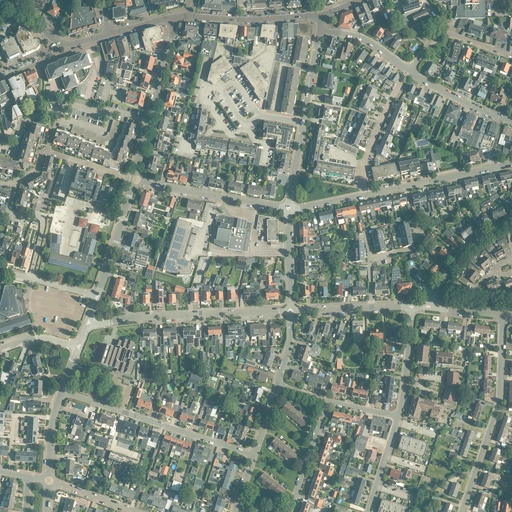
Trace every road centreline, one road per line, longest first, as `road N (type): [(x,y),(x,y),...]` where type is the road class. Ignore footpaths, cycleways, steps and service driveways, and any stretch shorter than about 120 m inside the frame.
road 1 (unclassified): [(85,327),(132,317),(290,310)]
road 2 (residential): [(460,511),(498,400),(500,315)]
road 3 (residential): [(252,456),(61,390)]
road 4 (residential): [(287,208),(319,31)]
road 5 (unclassified): [(133,178),(173,17)]
road 6 (residential): [(511,163),(363,195)]
road 7 (residential): [(363,195),(363,163),(409,70)]
road 8 (tertiary): [(189,16),(320,15)]
road 9 (unclassified): [(97,297),(133,178)]
road 10 (residential): [(425,306),(464,251),(511,221)]
